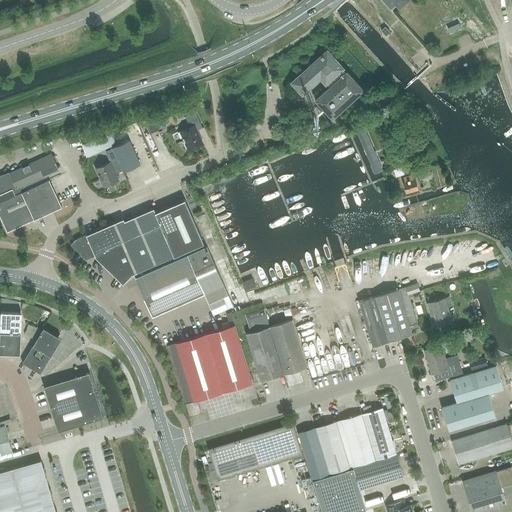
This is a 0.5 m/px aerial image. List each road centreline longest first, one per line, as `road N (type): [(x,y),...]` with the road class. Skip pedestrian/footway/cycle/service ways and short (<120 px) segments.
road 1 (residential): [(441,511),(399,374),(166,441)]
road 2 (primary): [(20,123),(201,67),(321,0)]
road 3 (residential): [(94,212),(255,140),(274,103),(273,83)]
road 4 (tertiary): [(166,441),(145,373),(114,328),(73,296),(37,282)]
road 5 (residential): [(94,212),(62,146),(0,166)]
road 6 (unclassified): [(0,48),(116,0)]
